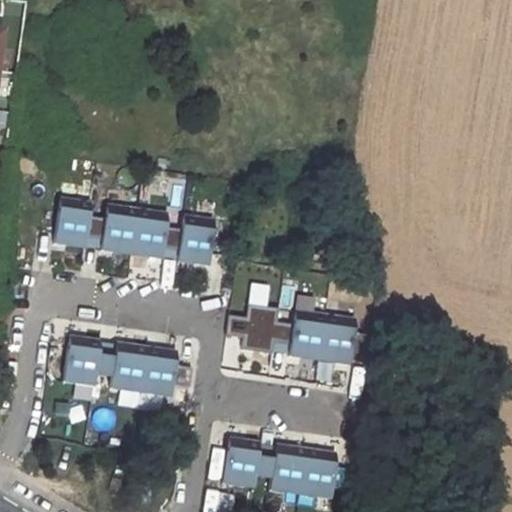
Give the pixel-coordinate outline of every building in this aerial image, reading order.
[(86,238),(90,216),(92,202),(61,197),(53,244),(84,249),(86,238)] [(106,219),(102,240),(100,251),(161,261),(163,249),(167,228),(169,213),(108,203),(106,219)] [(183,230),(179,252),(177,262),(208,267),(216,219),(185,215),(183,230)] [(102,240),(106,219),(90,216),(86,238),(102,240)] [(179,252),(183,230),(167,228),(163,249),(179,252)] [(273,340),(290,342),(292,327),(275,324),(277,311),(251,307),(249,320),(231,318),(229,334),(247,336),(245,348),(271,352),(273,340)] [(290,342),(287,356),(348,366),(349,359),(353,334),(356,319),(295,309),(292,327),(290,342)] [(367,336),(353,334),(349,359),(363,361),(367,336)] [(95,378),(99,356),(101,342),(70,337),(62,384),(93,389),(95,378)] [(115,359),(111,380),(109,390),(171,400),(178,353),(117,343),(115,359)] [(111,380),(115,359),(99,356),(95,378),(111,380)] [(254,480),(257,458),(260,444),(229,438),(221,486),(252,491),(254,480)] [(273,461),(270,482),(268,492),(329,502),(331,488),(335,469),(337,455),(276,445),(273,461)] [(270,482),(273,461),(257,458),(254,480),(270,482)] [(347,471),(335,469),(331,488),(343,490),(347,471)]
